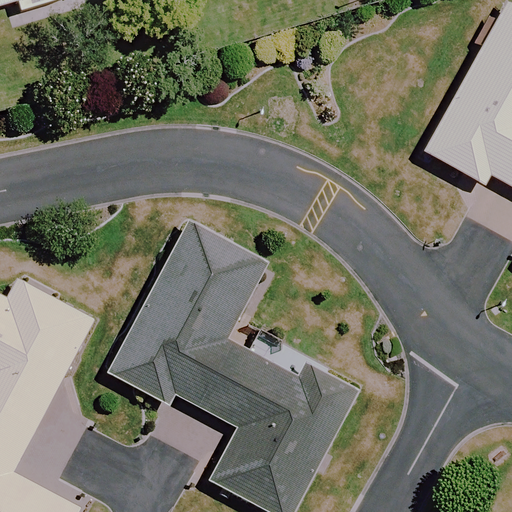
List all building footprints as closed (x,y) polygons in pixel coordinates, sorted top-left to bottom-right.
[(0,0),(0,19),(64,0),(0,0)] [(511,18),(499,11),(419,155),(483,190),(489,178),(511,191),(511,18)] [(262,270),(185,228),(105,373),(168,407),(175,395),(239,431),(209,485),(258,511),(293,511),(356,399),(307,373),(298,389),(220,346),(262,270)] [(10,310),(0,305),(0,511),(61,511),(9,483),(94,330),(21,290),(10,310)] [(480,511),(486,503),(453,481),(435,506),(443,511),(480,511)]
